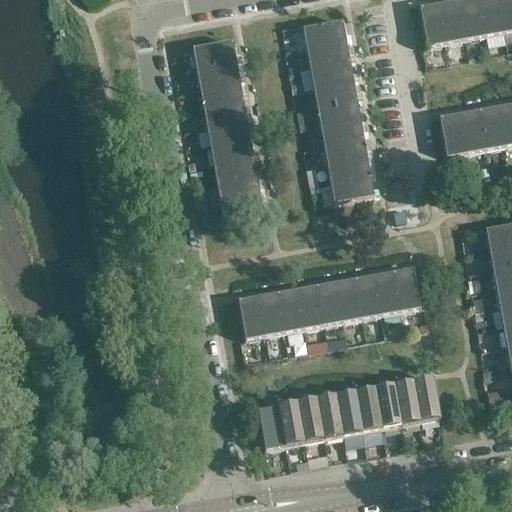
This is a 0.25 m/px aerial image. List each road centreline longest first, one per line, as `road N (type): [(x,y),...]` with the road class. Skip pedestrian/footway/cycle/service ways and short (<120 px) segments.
road 1 (residential): [(230,511),(140,24),(154,14),(231,0)]
road 2 (tertiary): [(245,511),(511,467)]
road 3 (residential): [(421,182),(385,0)]
